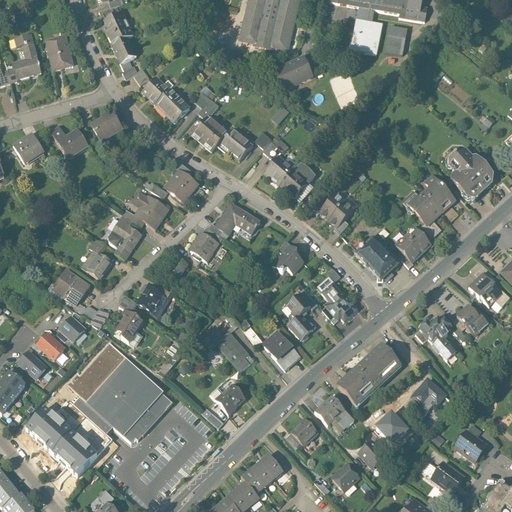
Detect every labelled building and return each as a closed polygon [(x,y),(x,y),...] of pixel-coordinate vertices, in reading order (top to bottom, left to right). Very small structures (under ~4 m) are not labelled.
[(301,0),(248,0),(238,42),(288,55),(301,0)] [(423,0),(325,0),(325,3),(359,9),(356,21),(350,51),(376,56),(382,26),(372,24),(374,12),(400,17),(399,20),(424,25),(427,12),(422,11),(423,0)] [(120,6),(101,14),(105,22),(124,14),(120,6)] [(501,21),(511,30),(511,12),(510,11),(501,21)] [(100,27),(111,50),(129,42),(134,40),(123,17),(100,27)] [(389,29),(384,54),(401,58),(406,33),(389,29)] [(26,63),(13,66),(14,72),(18,84),(43,77),(32,37),(15,41),(18,52),(23,51),(26,63)] [(66,38),(45,43),(54,74),(75,69),(66,38)] [(111,50),(120,69),(138,61),(129,42),(111,50)] [(301,57),(270,69),(279,93),(310,80),(301,57)] [(18,84),(14,72),(3,75),(6,87),(18,84)] [(344,114),(362,107),(349,72),(330,80),(344,114)] [(137,84),(149,83),(148,73),(136,74),(137,84)] [(140,98),(157,114),(173,97),(156,81),(140,98)] [(190,113),(173,97),(157,114),(174,130),(190,113)] [(273,121),(280,127),(291,114),(284,108),(273,121)] [(488,133),(496,121),(490,116),(482,129),(488,133)] [(105,149),(127,136),(116,118),(94,131),(105,149)] [(229,142),(210,123),(193,141),(212,160),(220,151),(229,142)] [(51,135),(71,167),(92,154),(80,136),(69,143),(60,129),(51,135)] [(238,168),(253,152),(235,136),(229,142),(220,151),(238,168)] [(34,138),(14,151),(27,172),(47,160),(34,138)] [(262,138),(255,145),(264,153),(271,146),(262,138)] [(450,183),(473,209),(497,188),(466,152),(447,169),(456,179),(450,183)] [(263,178),(280,193),(295,176),(279,161),(263,178)] [(180,175),(165,192),(185,210),(200,193),(180,175)] [(311,191),(295,176),(280,193),(296,208),(311,191)] [(432,180),(417,193),(441,221),(456,208),(432,180)] [(426,234),(441,221),(417,193),(401,206),(426,234)] [(158,235),(171,215),(139,194),(131,207),(140,213),(136,220),(127,214),(123,220),(133,226),(144,233),(147,229),(158,235)] [(317,220),(327,229),(346,210),(337,200),(317,220)] [(230,241),(236,232),(251,242),(261,226),(230,207),(214,231),(230,241)] [(356,219),(346,210),(327,229),(336,239),(356,219)] [(128,265),(144,240),(121,225),(107,246),(118,253),(116,258),(128,265)] [(396,248),(411,264),(429,248),(414,232),(396,248)] [(220,249),(201,237),(187,257),(206,269),(220,249)] [(355,240),(347,247),(356,257),(355,258),(380,284),(397,268),(372,241),(364,249),(355,240)] [(289,248),(270,266),(284,279),(302,261),(289,248)] [(103,286),(114,268),(93,254),(81,272),(103,286)] [(511,263),(498,276),(511,291),(511,290),(511,263)] [(187,270),(178,264),(168,280),(177,286),(187,270)] [(75,312),(91,291),(67,272),(51,293),(75,312)] [(500,299),(481,278),(467,290),(486,312),(500,299)] [(334,328),(354,312),(334,288),(321,299),(328,307),(321,312),(334,328)] [(163,303),(146,292),(133,312),(150,323),(163,303)] [(286,313),(297,324),(287,332),(300,348),(315,335),(303,322),(314,312),(302,299),(286,313)] [(107,321),(89,309),(81,321),(99,333),(107,321)] [(485,328),(467,309),(454,321),(472,340),(485,328)] [(144,329),(126,318),(112,339),(130,351),(144,329)] [(74,320),(63,332),(64,333),(77,345),(88,332),(74,320)] [(417,341),(429,353),(439,344),(449,333),(436,320),(417,341)] [(243,328),(257,348),(263,343),(249,324),(243,328)] [(77,345),(64,333),(60,337),(73,349),(77,345)] [(254,365),(230,336),(223,341),(217,333),(208,340),(239,377),(254,365)] [(278,335),(262,347),(283,373),(299,361),(278,335)] [(47,339),(37,351),(54,367),(64,356),(47,339)] [(382,340),(359,361),(380,384),(403,363),(382,340)] [(454,358),(439,344),(429,353),(445,367),(454,358)] [(173,406),(108,347),(79,379),(76,377),(67,387),(79,398),(72,405),(83,415),(87,411),(90,408),(113,429),(131,445),(135,441),(137,443),(142,438),(173,406)] [(27,355),(16,367),(35,384),(45,373),(27,355)] [(357,405),(380,384),(359,361),(336,382),(357,405)] [(422,407),(429,399),(436,406),(447,394),(426,377),(417,388),(409,397),(422,407)] [(9,379),(2,388),(17,400),(25,391),(9,379)] [(0,402),(10,410),(17,400),(2,388),(0,390),(0,402)] [(231,390),(214,403),(228,421),(245,407),(231,390)] [(328,425),(329,424),(339,434),(353,419),(344,410),(329,395),(314,410),(328,425)] [(0,418),(2,420),(10,410),(0,402),(0,418)] [(113,429),(90,408),(87,411),(83,415),(106,436),(113,429)] [(202,414),(219,429),(225,423),(208,408),(202,414)] [(51,456),(71,435),(45,411),(25,432),(42,448),(51,456)] [(409,430),(395,412),(376,426),(390,445),(409,430)] [(317,433),(303,416),(286,429),(300,447),(317,433)] [(489,448),(466,431),(452,448),(475,466),(489,448)] [(71,435),(51,456),(62,465),(77,480),(97,458),(71,435)] [(388,455),(372,439),(357,454),(372,470),(388,455)] [(268,453),(259,461),(274,480),(284,472),(268,453)] [(259,461),(250,468),(265,487),(274,480),(259,461)] [(465,480),(442,462),(429,480),(451,497),(465,480)] [(360,478),(348,465),(331,480),(343,493),(360,478)] [(256,495),(265,487),(250,468),(240,476),(244,480),(256,495)] [(244,480),(234,488),(250,507),(259,499),(256,495),(244,480)] [(511,486),(507,483),(493,502),(504,510),(511,498),(511,486)] [(0,501),(12,492),(6,484),(0,488),(0,501)] [(238,511),(243,511),(250,507),(234,488),(225,496),(238,511)] [(432,490),(428,495),(437,502),(441,496),(432,490)] [(3,511),(18,500),(12,492),(0,501),(0,511),(3,511)] [(238,511),(225,496),(216,503),(222,511),(238,511)] [(3,511),(20,511),(27,506),(21,498),(18,500),(3,511)] [(431,511),(413,498),(403,511),(431,511)] [(494,511),(493,511),(507,511),(504,510),(493,502),(489,508),(494,511)] [(222,511),(216,503),(206,511),(207,511),(222,511)]
